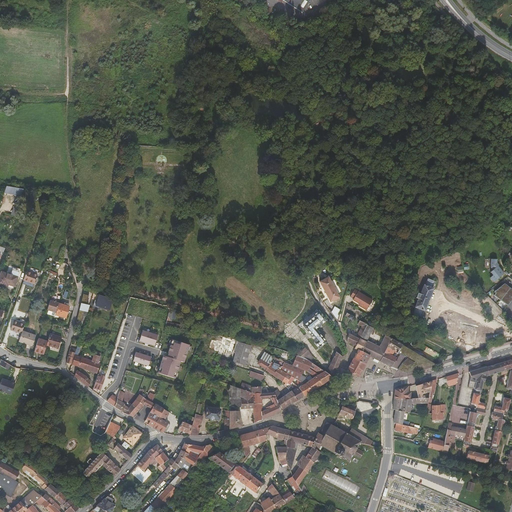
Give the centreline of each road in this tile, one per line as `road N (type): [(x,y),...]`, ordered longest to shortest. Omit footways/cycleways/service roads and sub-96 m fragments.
road 1 (track): [(290,330),(157,297),(109,272),(123,157),(193,151)]
road 2 (track): [(315,214),(507,86)]
road 3 (track): [(503,89),(456,225),(423,211),(386,212)]
road 4 (track): [(332,120),(309,266),(324,309)]
road 5 (track): [(76,277),(66,242),(73,197),(69,97)]
road 6 (secondary): [(511,349),(386,384)]
road 7 (residential): [(386,384),(387,452),(369,511)]
road 8 (secondary): [(277,418),(208,439),(156,438)]
